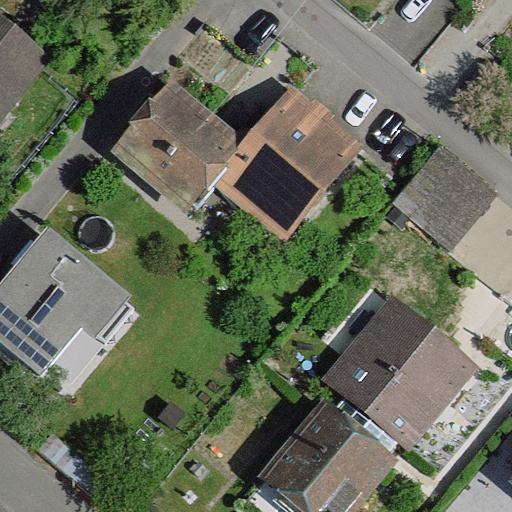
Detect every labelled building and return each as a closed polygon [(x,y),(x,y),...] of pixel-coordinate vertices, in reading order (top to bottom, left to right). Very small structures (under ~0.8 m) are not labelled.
[(0,116),(46,61),(0,23),(0,116)] [(212,179),(235,149),(175,99),(126,155),(186,209),(212,179)] [(359,152),(296,99),(255,147),(245,138),(235,149),(212,179),(286,239),(359,152)] [(455,166),(441,155),(412,190),(401,204),(415,216),(455,166)] [(496,201),(455,166),(415,216),(455,251),(496,201)] [(49,237),(0,294),(0,354),(40,388),(82,339),(96,351),(133,308),(49,237)] [(511,346),(511,308),(493,328),(511,346)] [(473,370),(397,309),(335,383),(353,398),(409,447),(473,370)] [(326,414),(266,488),(296,511),(353,511),(390,467),(333,420),(326,414)] [(261,511),(296,511),(266,488),(252,504),(261,511)]
